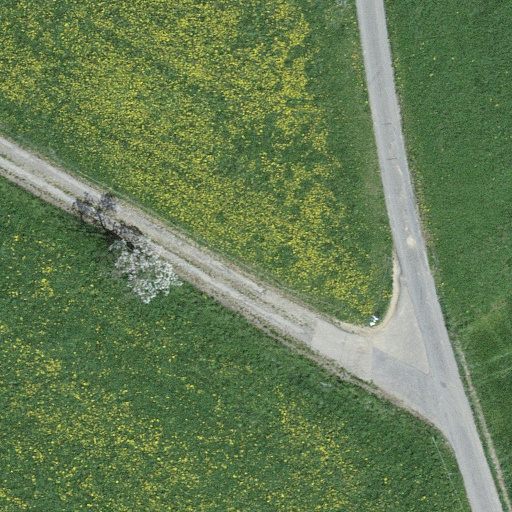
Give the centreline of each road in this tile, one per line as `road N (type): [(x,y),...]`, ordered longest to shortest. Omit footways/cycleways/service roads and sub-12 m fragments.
road 1 (track): [(390,0),(439,386),(483,511)]
road 2 (track): [(0,154),(137,234),(439,386)]
